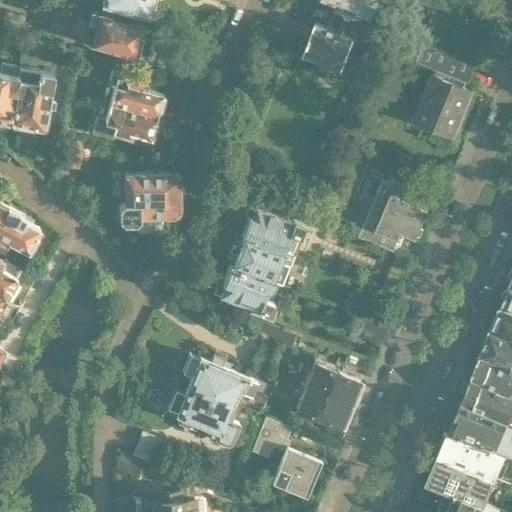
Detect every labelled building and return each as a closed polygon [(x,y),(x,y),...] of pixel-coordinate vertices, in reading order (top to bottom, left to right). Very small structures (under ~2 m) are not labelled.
[(147,15),(150,0),(102,0),(102,3),(147,15)] [(336,0),(372,14),(377,0),(336,0)] [(511,0),(502,0),(499,10),(511,15),(511,14),(511,0)] [(339,76),(355,36),(374,43),(381,27),(334,9),(328,26),(315,21),(302,53),(322,61),(319,68),(339,76)] [(145,24),(92,10),(84,40),(127,52),(128,56),(132,57),(134,55),(136,55),(136,52),(141,50),(142,49),(138,45),(141,35),(142,35),(145,24)] [(471,89),(466,87),(476,63),(455,55),(423,42),(416,60),(436,68),(418,113),(416,118),(454,133),(471,89)] [(499,58),(460,42),(455,55),(476,63),(494,71),(499,58)] [(75,69),(79,52),(58,46),(54,63),(75,69)] [(0,119),(9,122),(19,66),(3,63),(2,66),(1,74),(0,73),(0,119)] [(49,99),(53,76),(54,72),(19,66),(9,122),(14,122),(13,126),(28,129),(28,125),(43,128),(46,108),(53,109),(55,100),(49,99)] [(162,94),(163,91),(144,86),(146,81),(127,76),(127,74),(111,69),(108,82),(114,84),(109,101),(156,114),(158,108),(162,109),(165,95),(162,94)] [(154,121),(156,114),(109,101),(104,116),(94,113),(89,130),(109,135),(110,132),(130,138),(131,132),(150,137),(150,135),(154,136),(158,122),(154,121)] [(78,167),(83,140),(65,136),(59,164),(65,165),(78,167)] [(139,222),(139,230),(160,230),(160,215),(173,214),(179,209),(178,171),(166,171),(165,160),(134,160),(134,172),(124,172),(125,201),(122,201),(118,206),(118,218),(122,222),(139,222)] [(380,179),(357,235),(392,249),(400,231),(415,237),(427,208),(416,204),(420,195),(380,179)] [(0,201),(0,241),(5,245),(8,241),(27,252),(28,249),(32,251),(38,239),(34,238),(40,227),(22,218),(24,214),(0,201)] [(291,254),(303,225),(276,214),(277,213),(254,204),(249,215),(247,214),(240,234),(242,234),(283,251),(291,254)] [(278,262),(283,251),(242,234),(230,263),(282,284),(288,266),(278,262)] [(395,252),(391,263),(403,268),(408,257),(395,252)] [(19,270),(0,258),(0,292),(4,294),(7,290),(10,292),(17,281),(13,279),(19,270)] [(282,284),(230,263),(228,263),(221,282),(223,283),(219,294),(233,299),(232,301),(240,304),(241,302),(252,307),(250,312),(272,321),(278,304),(274,303),(282,284)] [(386,274),(382,286),(394,291),(399,279),(386,274)] [(511,307),(511,279),(511,280),(502,303),(511,307)] [(511,307),(502,303),(492,327),(511,335),(511,307)] [(388,326),(361,315),(357,326),(383,336),(388,326)] [(288,331),(264,323),(261,331),(285,340),(288,331)] [(511,335),(492,327),(482,351),(511,363),(511,335)] [(293,347),(297,335),(288,331),(285,340),(283,343),(293,347)] [(257,377),(259,371),(266,374),(273,355),(255,348),(245,374),(220,364),(223,357),(213,353),(210,360),(199,355),(198,357),(189,352),(181,371),(191,375),(188,382),(235,402),(240,389),(249,392),(251,387),(264,393),(268,382),(257,377)] [(511,363),(482,351),(472,376),(511,391),(511,363)] [(314,360),(311,367),(313,367),(306,384),(348,402),(358,378),(338,369),(337,368),(337,367),(336,367),(335,366),(334,366),(333,366),(332,367),(314,360)] [(511,391),(472,376),(462,399),(510,418),(511,418),(511,391)] [(229,417),(235,402),(188,382),(184,392),(175,388),(166,407),(175,411),(175,412),(176,418),(185,422),(185,423),(193,427),(197,420),(206,424),(204,429),(214,432),(215,437),(225,441),(229,440),(237,421),(229,417)] [(348,402),(306,384),(300,398),(299,398),(295,406),(313,414),(314,415),(315,416),(316,416),(317,416),(339,425),(348,402)] [(511,433),(511,431),(511,418),(510,418),(462,399),(462,400),(461,400),(450,425),(507,447),(511,449),(511,448),(511,433)] [(320,458),(287,445),(290,439),(285,437),(290,426),(264,415),(259,427),(251,449),(267,455),(268,452),(273,444),(283,448),(276,466),(280,468),(274,483),(305,495),(320,458)] [(450,425),(439,452),(495,475),(507,447),(450,425)] [(154,459),(163,436),(143,427),(133,451),(154,459)] [(133,474),(139,459),(120,451),(114,466),(133,474)] [(439,452),(428,479),(447,487),(484,501),(495,475),(439,452)] [(508,511),(509,511),(502,509),(484,501),(447,487),(439,505),(447,508),(445,511),(508,511)] [(195,511),(195,497),(182,497),(181,489),(156,490),(156,498),(144,498),(144,511),(195,511)]
